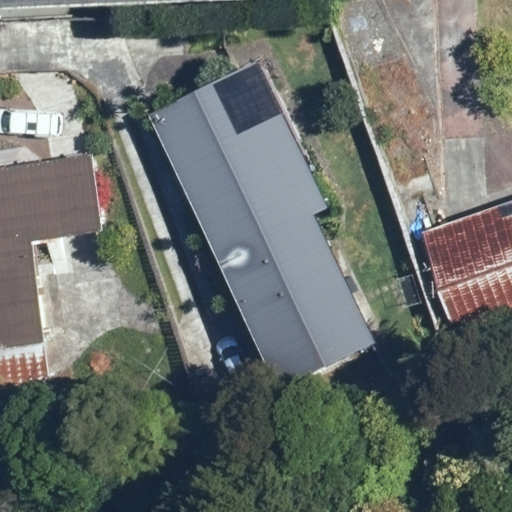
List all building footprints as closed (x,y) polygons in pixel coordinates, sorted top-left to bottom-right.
[(0,0),(0,8),(196,0),(0,0)] [(232,228),(217,236),(227,257),(244,249),(311,380),(404,332),(339,205),(353,198),(278,53),(171,108),(232,228)] [(114,146),(0,163),(0,385),(26,382),(30,412),(69,406),(58,334),(78,331),(62,231),(125,221),(114,146)] [(511,200),(439,227),(480,339),(511,327),(511,200)] [(425,368),(410,382),(426,398),(441,384),(425,368)]
